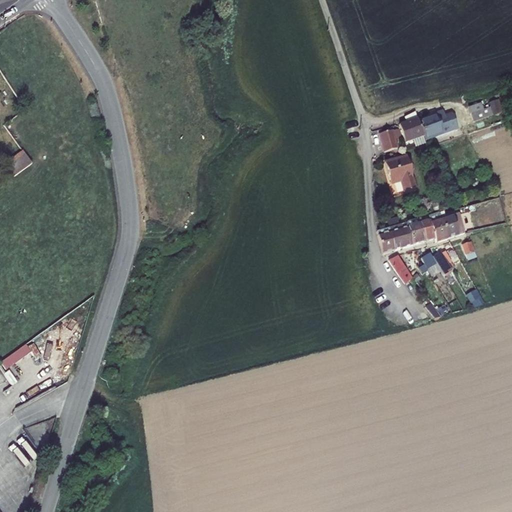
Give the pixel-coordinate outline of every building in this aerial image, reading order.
[(480,123),(499,117),(496,108),(490,111),(488,104),(475,109),(480,123)] [(443,116),(426,123),(431,137),(433,141),(465,130),(460,115),(452,118),(450,112),(443,115),(443,116)] [(413,123),(406,126),(413,144),(431,137),(426,123),(423,116),(412,120),(413,123)] [(406,130),(400,132),(402,141),(410,138),(406,130)] [(399,132),(386,135),(392,153),(405,150),(402,141),(400,132),(399,132)] [(26,150),(14,159),(24,172),(36,163),(26,150)] [(423,189),(414,157),(392,164),(398,185),(408,183),(411,193),(423,189)] [(446,215),(453,241),(472,235),(466,215),(451,219),(450,214),(446,215)] [(453,241),(446,215),(436,218),(442,241),(443,244),(453,241)] [(442,241),(436,218),(425,221),(426,225),(431,243),(442,241)] [(420,247),(415,228),(414,224),(396,229),(402,252),(420,247)] [(431,243),(426,225),(415,228),(420,247),(431,243)] [(385,237),(390,255),(402,252),(396,229),(384,233),(385,237)] [(475,261),(483,258),(477,243),(469,246),(475,261)] [(452,253),(449,255),(455,266),(458,264),(452,253)] [(448,254),(440,260),(446,271),(450,277),(459,272),(457,269),(455,266),(449,255),(448,254)] [(437,255),(428,260),(433,270),(436,276),(446,271),(440,260),(437,255)] [(405,257),(396,262),(407,277),(413,285),(420,280),(405,257)] [(448,318),(438,304),(433,309),(442,320),(448,318)]
